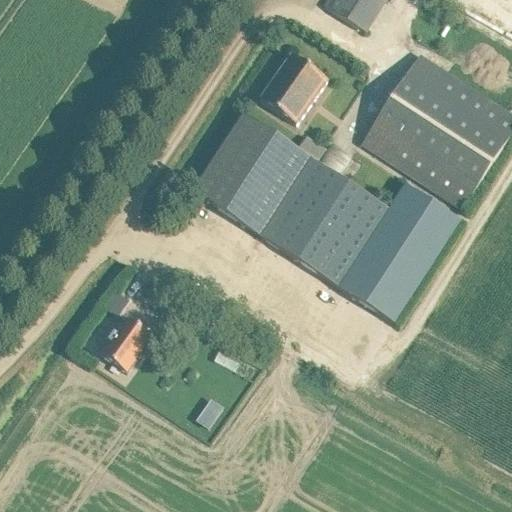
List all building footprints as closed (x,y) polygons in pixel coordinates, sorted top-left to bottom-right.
[(388,6),(380,1),(379,0),(330,0),(324,10),(367,38),(388,6)] [(511,106),(511,52),(472,30),(449,71),(511,106)] [(295,130),(328,83),(293,58),(260,104),(295,130)] [(463,214),(511,138),(511,119),(420,59),(362,148),(463,214)] [(261,240),(311,163),(243,119),(193,196),(261,240)] [(346,126),(338,142),(357,151),(365,135),(346,126)] [(390,214),(328,174),(311,163),(261,240),(339,291),(338,292),(394,329),(461,225),(406,189),(390,214)] [(118,321),(129,305),(116,296),(105,312),(118,321)] [(152,341),(126,322),(116,338),(115,337),(109,345),(110,345),(101,359),(127,377),(152,341)]
